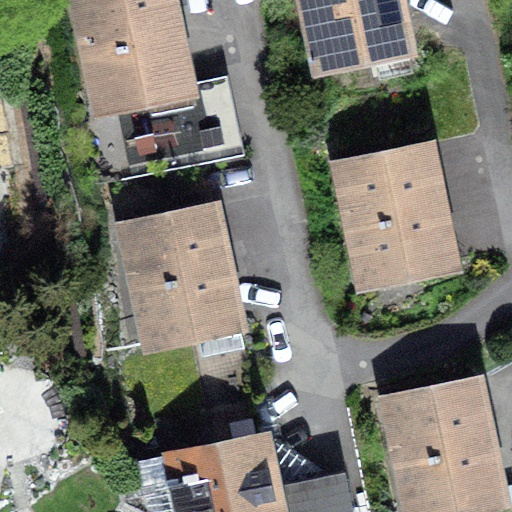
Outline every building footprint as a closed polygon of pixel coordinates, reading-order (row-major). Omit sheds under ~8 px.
[(75,0),(98,104),(188,85),(170,0),(75,0)] [(302,0),(316,64),(408,44),(398,0),(302,0)] [(337,161),(361,279),(452,260),(427,142),(337,161)] [(130,178),(143,209),(197,186),(183,155),(130,178)] [(202,356),(243,347),(213,202),(122,221),(148,339),(196,329),(202,356)] [(386,396),(410,511),(419,511),(501,495),(476,377),(386,396)] [(317,511),(312,486),(299,488),(296,476),(282,467),(270,469),(264,436),(171,455),(182,511),(317,511)]
